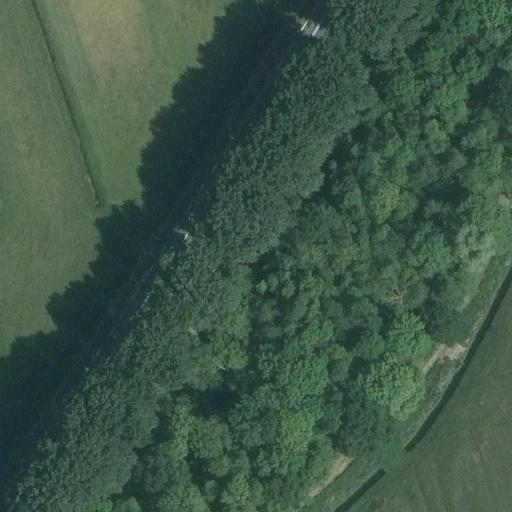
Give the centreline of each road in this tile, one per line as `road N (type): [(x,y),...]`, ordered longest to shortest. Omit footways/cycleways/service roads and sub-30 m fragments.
road 1 (primary): [(7,511),(333,0)]
road 2 (track): [(280,511),(414,360),(511,190)]
